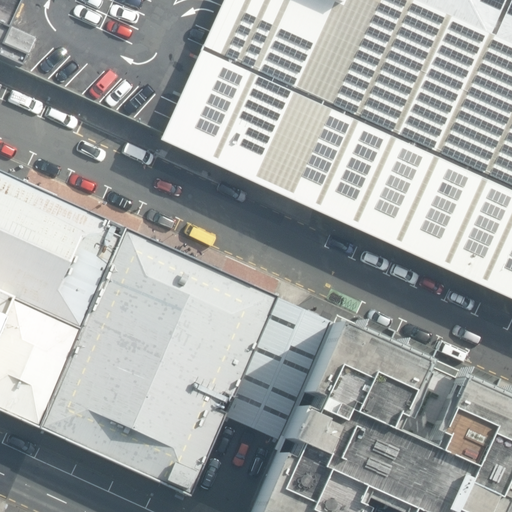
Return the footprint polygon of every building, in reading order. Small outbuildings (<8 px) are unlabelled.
[(511,0),(0,0),(0,65),(169,143),(255,182),(511,299),(511,0)] [(118,226),(0,173),(0,293),(1,294),(0,297),(0,415),(35,431),(77,329),(118,226)] [(223,414),(270,292),(118,226),(77,329),(35,431),(191,498),(223,414)] [(321,316),(270,292),(223,414),(271,435),(321,316)] [(408,363),(324,323),(244,511),(344,511),(348,504),(367,511),(485,511),(511,457),(511,408),(442,374),(408,445),(377,431),(408,363)] [(511,511),(511,457),(485,511),(511,511)]
